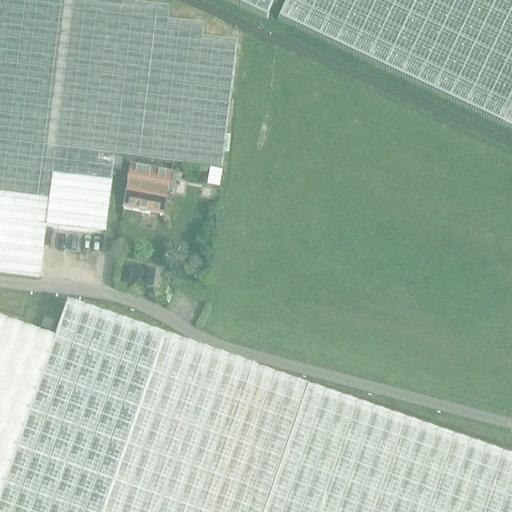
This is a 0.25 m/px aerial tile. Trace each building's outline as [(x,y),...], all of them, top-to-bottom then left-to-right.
[(0,0),(0,274),(39,279),(45,229),(55,152),(114,159),(223,172),(236,44),(202,40),(203,27),(168,22),(169,10),(121,4),(121,0),(0,0)] [(222,0),(269,22),(278,0),(222,0)] [(511,0),(285,0),(276,21),(511,133),(511,0)] [(105,237),(114,159),(55,152),(45,229),(105,237)] [(164,218),(169,194),(171,179),(131,171),(123,211),(164,218)] [(148,271),(145,289),(159,291),(162,274),(148,271)] [(511,511),(511,459),(310,390),(65,305),(53,341),(0,322),(0,511),(511,511)]
